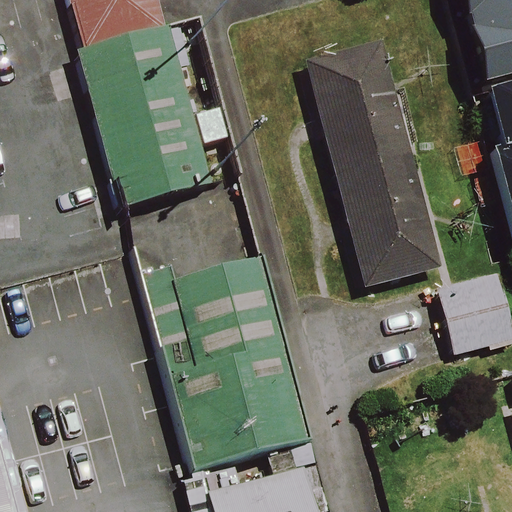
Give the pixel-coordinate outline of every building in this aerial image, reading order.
[(56,0),(74,63),(158,41),(146,0),(56,0)] [(511,0),(434,0),(459,99),(511,84),(511,0)] [(356,34),(281,55),(343,283),(418,263),(356,34)] [(74,63),(65,66),(111,225),(198,203),(158,41),(74,63)] [(511,99),(475,109),(488,160),(479,162),(505,261),(511,259),(511,389),(495,394),(511,457),(511,99)] [(156,276),(128,283),(179,481),(294,451),(245,267),(160,289),(156,276)] [(490,280),(427,297),(445,364),(508,347),(490,280)] [(0,511),(9,511),(0,476),(0,511)] [(187,511),(289,511),(281,481),(186,505),(187,511)]
